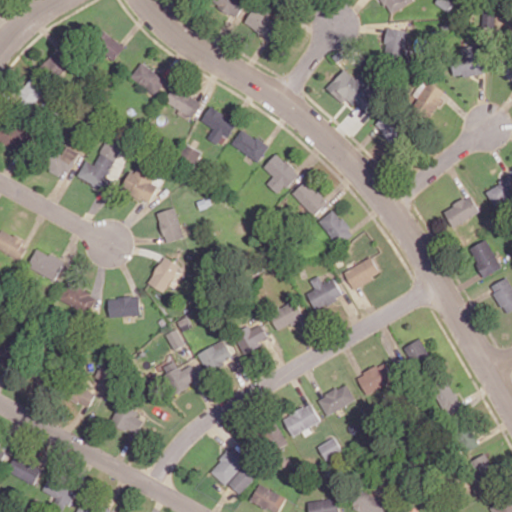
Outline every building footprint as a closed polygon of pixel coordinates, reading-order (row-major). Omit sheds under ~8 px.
[(243,12),(243,0),(218,0),(218,12),(243,12)] [(245,21),(270,40),(281,26),(255,7),(245,21)] [(408,31),(389,27),(383,54),(402,57),(408,31)] [(95,45),(114,61),(125,46),(106,31),(95,45)] [(484,73),(479,44),(461,47),(462,54),(452,56),(455,77),(484,73)] [(45,69),(65,79),(74,60),(54,51),(45,69)] [(511,59),(509,58),(502,75),(511,78),(511,59)] [(168,79),(141,62),(131,78),(158,95),(168,79)] [(346,104),(354,94),(367,105),(382,88),(363,72),(356,79),(344,69),(327,88),(346,104)] [(33,105),(47,86),(34,76),(19,94),(33,105)] [(445,94),(424,78),(413,94),(419,99),(414,106),(429,116),(445,94)] [(202,120),(214,127),(208,138),(218,144),(223,134),(228,137),(238,121),(210,105),(202,120)] [(375,124),(395,145),(404,136),(384,116),(375,124)] [(0,141),(25,150),(30,135),(2,125),(0,129),(0,141)] [(260,161),(269,144),(241,128),(232,145),(260,161)] [(78,177),(107,190),(112,179),(120,159),(126,162),(132,149),(107,138),(95,164),(85,160),(78,177)] [(63,169),(69,172),(79,153),(58,143),(45,168),(60,176),(63,169)] [(202,151),(188,143),(180,156),(195,164),(202,151)] [(274,175),(267,183),(279,194),(299,172),(277,152),(264,167),(274,175)] [(151,182),(155,174),(135,164),(123,188),(150,202),(158,185),(151,182)] [(511,199),(511,175),(487,188),(496,208),(511,199)] [(328,202),(307,180),(293,192),(314,215),(328,202)] [(444,209),(453,226),(481,212),(472,195),(444,209)] [(158,212),(167,242),(185,237),(176,207),(158,212)] [(355,234),(335,208),(320,220),(339,245),(355,234)] [(24,238),(1,229),(0,231),(0,249),(22,258),(26,247),(21,245),(24,238)] [(482,276),(501,269),(489,239),(471,246),(482,276)] [(65,261),(38,247),(28,266),(55,280),(65,261)] [(150,284),(166,291),(180,263),(163,255),(150,284)] [(381,274),(373,256),(345,270),(353,287),(381,274)] [(334,277),(324,283),(320,274),(311,279),(316,288),(307,292),(316,310),(344,296),(334,277)] [(511,310),(511,284),(508,276),(491,286),(506,313),(511,310)] [(60,299),(89,314),(98,296),(70,281),(60,299)] [(140,296),(109,297),(110,316),(141,315),(140,296)] [(279,330),(304,317),(294,300),(269,313),(279,330)] [(249,325),(234,333),(244,352),(270,338),(261,323),(252,329),(249,325)] [(175,349),(186,344),(177,328),(167,334),(175,349)] [(404,346),(416,368),(431,359),(420,338),(404,346)] [(235,359),(226,339),(199,351),(208,371),(235,359)] [(19,347),(0,340),(0,359),(13,364),(19,347)] [(182,372),(175,360),(162,367),(176,393),(200,379),(192,366),(182,372)] [(366,394),(395,380),(386,361),(357,374),(366,394)] [(98,388),(79,379),(70,398),(90,407),(98,388)] [(434,388),(446,418),(463,411),(450,381),(434,388)] [(319,397),(326,414),(356,401),(348,383),(319,397)] [(139,434),(145,419),(134,415),(136,409),(120,402),(112,423),(139,434)] [(312,432),(310,426),(321,421),(312,403),(284,416),(293,436),(304,431),(305,435),(312,432)] [(455,432),(464,452),(480,445),(471,425),(455,432)] [(343,450),(336,437),(319,445),(326,459),(343,450)] [(226,484),(248,460),(233,446),(211,470),(226,484)] [(469,461),(480,481),(496,472),(485,452),(469,461)] [(43,467),(16,454),(8,471),(35,484),(43,467)] [(241,494),(257,476),(246,465),(229,483),(241,494)] [(44,491),(56,496),(53,504),(68,510),(78,486),(50,475),(44,491)] [(251,500),(275,511),(279,511),(287,497),(260,483),(251,500)] [(365,511),(384,511),(389,501),(359,489),(352,506),(365,511)] [(109,511),(111,509),(85,495),(76,511),(109,511)] [(511,511),(511,495),(490,504),(493,511),(511,511)] [(309,501),(310,511),(339,511),(338,498),(309,501)]
